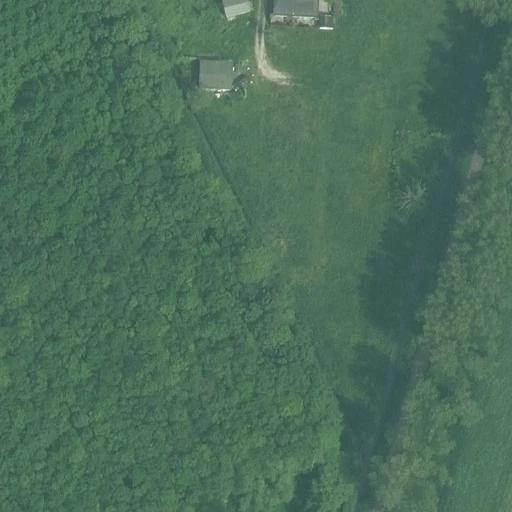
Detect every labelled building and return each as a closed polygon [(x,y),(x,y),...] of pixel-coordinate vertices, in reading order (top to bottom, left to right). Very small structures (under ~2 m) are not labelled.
[(249,13),(245,0),(235,0),(221,4),(225,19),(249,13)] [(317,0),(273,0),(272,18),(316,21),(317,0)] [(391,0),(388,31),(409,33),(411,16),(409,16),(410,0),(406,0),(391,0)] [(319,19),(318,30),(330,31),(330,20),(319,19)] [(232,66),(199,64),(198,91),(230,93),(232,66)]
